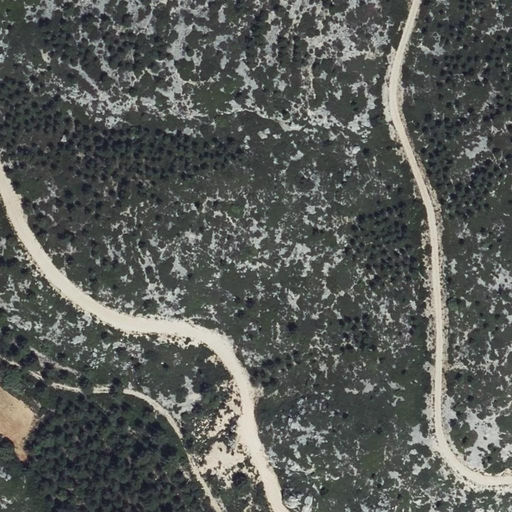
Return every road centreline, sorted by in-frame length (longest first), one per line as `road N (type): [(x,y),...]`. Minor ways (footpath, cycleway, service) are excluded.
road 1 (track): [(511,481),(486,484),(457,468),(441,437),(434,249),(395,112),(424,0)]
road 2 (track): [(0,177),(46,271),(108,317),(204,338),(236,363),(247,435),(285,511)]
